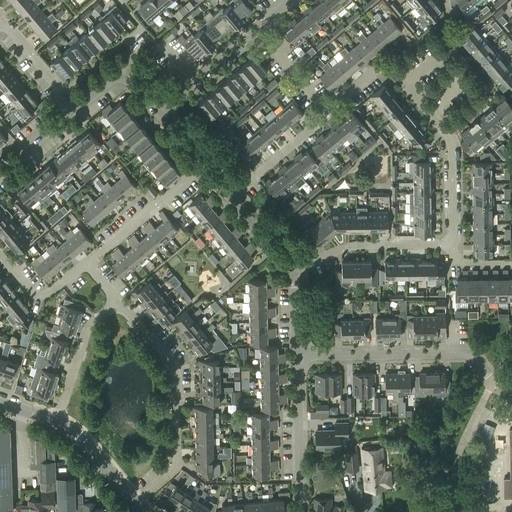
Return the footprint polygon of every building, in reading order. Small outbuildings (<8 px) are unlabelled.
[(18,0),(13,5),(20,14),(36,0),(18,0)] [(40,0),(36,0),(20,14),(28,22),(41,11),(36,5),(41,1),(40,0)] [(142,9),(139,12),(149,24),(153,21),(151,19),(159,13),(147,0),(146,0),(139,6),(142,9)] [(161,0),(147,0),(159,13),(167,6),(161,0)] [(231,0),(228,3),(229,5),(230,5),(242,19),(251,11),(241,0),(231,0)] [(319,0),(320,0),(316,4),(327,17),(334,10),(325,0),(319,0)] [(325,0),(334,10),(337,13),(345,7),(342,4),(339,0),(325,0)] [(431,0),(422,0),(414,7),(421,14),(435,3),(431,0)] [(452,0),(450,2),(453,5),(458,1),(463,6),(460,9),(466,17),(478,7),(473,2),(471,0),(452,0)] [(393,2),(390,5),(395,10),(398,7),(401,5),(398,1),(395,4),(393,2)] [(97,2),(93,6),(98,13),(103,9),(97,2)] [(421,14),(419,16),(426,25),(441,11),(435,3),(421,14)] [(310,5),(306,8),(319,24),(327,17),(316,4),(312,7),(310,5)] [(115,5),(102,16),(115,32),(124,25),(122,23),(127,20),(115,5)] [(221,7),(218,10),(219,11),(221,12),(220,13),(233,27),(232,27),(233,28),(243,20),(242,19),(230,5),(229,5),(223,10),(221,7)] [(199,6),(184,18),(187,21),(202,9),(199,6)] [(300,17),(311,30),(313,33),(321,26),(319,24),(306,8),(303,12),(304,14),(300,17)] [(500,8),(493,14),(497,19),(504,12),(500,8)] [(41,11),(28,22),(35,31),(54,15),(51,13),(46,17),(41,11)] [(209,11),(206,14),(223,35),(232,27),(233,27),(220,13),(221,12),(219,11),(213,16),(209,11)] [(377,12),(373,16),(376,20),(392,39),(401,31),(390,18),(383,23),(379,18),(381,17),(377,12)] [(207,21),(200,26),(202,28),(214,42),(223,35),(206,14),(203,16),(207,21)] [(54,15),(35,31),(43,40),(56,29),(51,22),(56,18),(54,15)] [(100,21),(95,25),(107,39),(109,41),(114,37),(112,35),(115,32),(102,16),(101,16),(98,18),(100,21)] [(294,19),(291,22),(303,37),(311,30),(300,17),(296,21),(294,19)] [(378,28),(372,33),(383,46),(392,39),(376,20),(373,23),(378,28)] [(289,27),(284,31),(295,44),(303,37),(291,22),(287,25),(289,27)] [(95,25),(87,32),(99,46),(107,39),(95,25)] [(466,39),(462,42),(469,50),(484,37),(485,36),(482,34),(481,34),(477,29),(476,30),(472,26),(462,34),(466,39)] [(202,28),(193,36),(205,50),(206,51),(215,43),(214,42),(202,28)] [(87,32),(79,39),(90,53),(99,46),(87,32)] [(362,32),(359,35),(375,54),(383,46),(372,33),(366,37),(362,32)] [(181,35),(177,38),(181,43),(182,42),(196,58),(205,50),(193,36),(192,34),(185,39),(181,35)] [(360,42),(354,47),(366,61),(375,54),(359,35),(356,37),(360,42)] [(484,37),(469,50),(475,58),(490,45),(484,37)] [(79,39),(70,46),(82,60),(90,53),(79,39)] [(490,45),(475,58),(482,66),(497,53),(490,45)] [(70,46),(62,53),(74,67),(82,60),(70,46)] [(311,47),(302,55),(306,60),(316,52),(311,47)] [(344,47),(341,50),(357,68),(366,61),(354,47),(349,52),(344,47)] [(343,57),(337,62),(349,76),(357,68),(341,50),(339,52),(343,57)] [(62,53),(50,64),(54,70),(58,66),(65,74),(74,67),(62,53)] [(497,53),(482,66),(488,73),(503,60),(497,53)] [(321,67),(324,64),(316,55),(313,57),(321,67)] [(254,56),(246,63),(257,77),(265,70),(254,56)] [(503,60),(488,73),(495,81),(510,68),(503,60)] [(327,62),(324,64),(340,83),(349,76),(337,62),(331,67),(327,62)] [(246,63),(238,70),(249,83),(257,77),(246,63)] [(325,72),(319,77),(331,91),(340,83),(324,64),(321,67),(325,72)] [(4,65),(0,68),(0,81),(11,73),(4,65)] [(511,88),(511,87),(511,70),(510,68),(495,81),(502,89),(509,84),(511,88)] [(238,70),(230,76),(242,90),(249,83),(238,70)] [(11,73),(0,81),(0,87),(4,92),(17,80),(11,73)] [(230,76),(222,83),(234,97),(242,90),(230,76)] [(275,79),(265,86),(269,91),(278,83),(275,79)] [(17,80),(4,92),(10,100),(24,88),(17,80)] [(222,83),(214,89),(226,103),(234,97),(222,83)] [(383,86),(371,97),(377,105),(392,92),(389,88),(387,90),(383,86)] [(24,88),(10,100),(17,108),(31,96),(24,88)] [(214,89),(207,96),(218,110),(226,103),(214,89)] [(392,92),(377,105),(384,113),(397,102),(393,98),(395,96),(392,92)] [(271,93),(266,98),(270,103),(276,99),(274,96),(271,93)] [(31,96),(17,108),(13,111),(20,119),(22,117),(26,122),(37,113),(33,108),(38,104),(31,96)] [(207,96),(198,103),(210,117),(218,110),(207,96)] [(511,105),(505,96),(492,108),(508,127),(511,123),(511,105)] [(292,101),(284,108),(295,121),(303,114),(292,101)] [(109,104),(100,112),(110,124),(113,121),(127,110),(120,102),(112,108),(109,104)] [(397,102),(384,113),(391,120),(406,108),(402,104),(400,106),(397,102)] [(284,108),(276,115),(287,128),(295,121),(284,108)] [(406,108),(391,120),(397,128),(410,117),(407,113),(409,111),(406,108)] [(492,108),(484,114),(500,133),(508,127),(492,108)] [(127,110),(113,121),(120,129),(133,118),(127,110)] [(348,116),(343,119),(354,132),(363,125),(350,110),(346,114),(348,116)] [(476,121),(489,136),(492,140),(500,133),(484,114),(476,121)] [(276,115),(268,121),(279,134),(287,128),(276,115)] [(410,117),(397,128),(404,136),(419,123),(416,120),(413,121),(410,117)] [(133,118),(120,129),(126,137),(140,125),(133,118)] [(338,121),(334,124),(346,139),(354,132),(343,119),(339,123),(338,121)] [(268,121),(260,128),(271,141),(279,134),(268,121)] [(476,121),(468,127),(481,143),(489,136),(476,121)] [(419,123),(404,136),(411,144),(413,142),(417,147),(420,144),(424,149),(431,144),(423,134),(423,133),(420,129),(422,127),(419,123)] [(332,129),(328,132),(342,149),(345,146),(342,143),(346,139),(334,124),(330,127),(332,129)] [(140,125),(126,137),(133,145),(147,133),(140,125)] [(464,140),(459,144),(468,154),(481,143),(468,127),(460,134),(464,140)] [(260,128),(252,135),(263,148),(271,141),(260,128)] [(229,129),(224,133),(230,141),(236,136),(229,129)] [(88,131),(80,138),(93,153),(101,146),(88,131)] [(322,134),(318,137),(331,152),(335,148),(338,151),(342,149),(328,132),(324,136),(322,134)] [(147,133),(133,145),(140,153),(153,141),(147,133)] [(252,135),(245,141),(256,154),(263,148),(252,135)] [(316,142),(312,146),(320,156),(318,157),(324,163),(334,155),(331,152),(318,137),(315,140),(316,142)] [(80,138),(72,144),(85,159),(93,153),(80,138)] [(374,139),(366,146),(368,149),(376,142),(374,139)] [(153,141),(140,153),(146,160),(160,149),(153,141)] [(245,141),(236,148),(247,161),(256,154),(245,141)] [(72,144),(65,151),(77,166),(85,159),(72,144)] [(160,149),(146,160),(143,163),(149,171),(153,168),(166,157),(160,149)] [(300,152),(297,155),(309,170),(314,166),(321,174),(328,169),(324,163),(318,157),(315,160),(307,150),(302,154),(300,152)] [(352,150),(347,155),(353,162),(358,157),(352,150)] [(65,151),(57,157),(69,173),(77,166),(65,151)] [(295,160),(291,164),(302,177),(309,170),(297,155),(293,158),(295,160)] [(57,157),(49,164),(62,179),(69,173),(57,157)] [(166,157),(153,168),(159,176),(173,164),(166,157)] [(429,161),(408,161),(408,172),(413,172),(432,172),(432,167),(430,167),(429,161)] [(492,163),(472,163),(472,173),(492,173),(492,163)] [(49,164),(41,170),(54,186),(62,179),(49,164)] [(115,168),(112,164),(106,169),(109,173),(115,168)] [(173,164),(159,176),(169,187),(174,183),(171,180),(180,173),(173,164)] [(285,165),(281,168),(294,183),(302,177),(291,164),(286,167),(285,165)] [(279,174),(275,177),(286,190),(294,183),(281,168),(277,172),(279,174)] [(41,170),(33,177),(49,196),(57,189),(54,186),(41,170)] [(121,178),(116,182),(127,195),(136,187),(121,170),(117,174),(121,178)] [(88,171),(84,174),(88,179),(92,176),(88,171)] [(432,172),(413,172),(413,182),(430,182),(430,177),(432,177),(432,172)] [(492,173),(472,173),(472,183),(492,183),(492,173)] [(33,177),(25,184),(38,199),(41,202),(49,196),(33,177)] [(269,178),(265,182),(278,197),(286,190),(275,177),(271,180),(269,178)] [(105,179),(101,182),(102,182),(101,183),(118,203),(127,195),(116,182),(111,186),(105,179)] [(430,182),(413,182),(413,193),(433,192),(432,187),(430,187),(430,182)] [(101,183),(98,186),(103,193),(99,197),(110,210),(118,203),(101,183)] [(492,183),(472,183),(472,194),(492,193),(492,183)] [(25,184),(17,190),(30,206),(38,199),(25,184)] [(72,184),(68,187),(73,192),(76,189),(72,184)] [(149,184),(145,188),(152,197),(157,193),(149,184)] [(310,187),(305,192),(310,198),(315,193),(313,190),(310,187)] [(83,196),(79,192),(73,198),(76,202),(83,196)] [(433,192),(413,193),(409,193),(409,203),(430,203),(430,197),(433,197),(433,192)] [(492,193),(472,194),(472,204),(492,204),(492,193)] [(200,195),(188,205),(195,213),(207,203),(200,195)] [(90,197),(86,200),(101,217),(110,210),(99,197),(93,201),(90,197)] [(86,207),(81,212),(92,225),(101,217),(86,200),(83,203),(86,207)] [(207,203),(195,213),(201,221),(213,211),(207,203)] [(430,203),(409,203),(409,213),(433,213),(433,208),(430,208),(430,203)] [(492,204),(472,204),(473,214),(492,214),(492,204)] [(63,205),(60,209),(64,214),(68,211),(63,205)] [(3,211),(0,213),(0,226),(9,218),(13,215),(7,207),(3,211)] [(213,211),(201,221),(208,228),(219,218),(213,211)] [(346,212),(329,213),(336,231),(341,230),(341,233),(346,233),(346,212)] [(356,212),(346,212),(346,233),(351,233),(351,230),(356,230),(356,212)] [(366,212),(356,212),(356,230),(362,230),(362,233),(366,233),(366,212)] [(377,212),(366,212),(366,233),(371,233),(371,230),(377,230),(377,212)] [(387,212),(377,212),(377,230),(382,230),(382,233),(387,232),(387,212)] [(329,213),(317,223),(330,239),(334,236),(332,234),(336,231),(329,213)] [(433,213),(409,213),(409,223),(413,223),(430,223),(430,218),(433,218),(433,213)] [(492,214),(473,214),(473,224),(493,224),(492,214)] [(43,217),(39,221),(46,229),(56,220),(52,215),(46,220),(43,217)] [(167,217),(159,224),(169,236),(178,229),(167,217)] [(9,218),(0,226),(0,233),(3,237),(16,226),(9,218)] [(219,218),(208,228),(214,236),(226,226),(219,218)] [(317,223),(308,230),(320,244),(325,240),(326,242),(330,239),(317,223)] [(430,223),(413,223),(413,234),(433,234),(433,228),(430,228),(430,223)] [(159,224),(151,231),(161,243),(169,236),(159,224)] [(493,224),(473,224),(473,234),(493,234),(493,224)] [(16,226),(3,237),(9,245),(22,234),(16,226)] [(226,226),(214,236),(221,244),(233,234),(226,226)] [(70,229),(67,232),(81,250),(90,242),(79,229),(74,234),(70,229)] [(151,231),(143,237),(154,249),(161,243),(151,231)] [(67,240),(62,244),(73,257),(81,250),(67,232),(63,236),(67,240)] [(22,234),(9,245),(16,253),(29,242),(22,234)] [(233,234),(221,244),(227,252),(239,242),(233,234)] [(493,234),(473,234),(473,245),(493,244),(493,234)] [(143,237),(136,244),(146,256),(154,249),(143,237)] [(239,242),(227,252),(234,260),(246,249),(239,242)] [(53,244),(49,247),(64,265),(73,257),(62,244),(57,248),(53,244)] [(136,244),(128,250),(138,263),(146,256),(136,244)] [(498,244),(493,244),(473,245),(473,255),(493,255),(498,255),(498,244)] [(49,255),(44,259),(55,272),(64,265),(49,247),(46,250),(49,255)] [(246,249),(234,260),(241,268),(253,258),(246,249)] [(128,250),(120,257),(130,269),(138,263),(128,250)] [(211,252),(207,255),(214,263),(218,260),(211,252)] [(120,257),(112,264),(122,276),(130,269),(120,257)] [(36,259),(32,262),(46,280),(55,272),(44,259),(39,263),(36,259)] [(384,269),(379,269),(379,284),(385,284),(385,280),(395,280),(395,259),(390,259),(390,262),(384,262),(384,269)] [(400,259),(395,259),(395,280),(405,280),(405,262),(400,262),(400,259)] [(411,262),(405,262),(405,280),(416,279),(415,259),(411,259),(411,262)] [(420,259),(415,259),(416,279),(426,279),(426,261),(420,261),(420,259)] [(443,284),(443,263),(436,263),(436,259),(431,259),(431,261),(426,261),(426,279),(436,279),(436,284),(443,284)] [(341,270),(335,270),(335,287),(348,287),(348,279),(356,279),(356,261),(341,261),(341,270)] [(370,261),(356,261),(356,279),(365,279),(365,287),(377,286),(377,268),(371,268),(370,261)] [(170,269),(167,272),(171,277),(167,280),(171,285),(178,279),(174,274),(170,269)] [(507,278),(497,279),(498,302),(508,301),(507,297),(507,278)] [(2,279),(0,281),(0,294),(9,287),(2,279)] [(457,286),(455,287),(455,302),(467,302),(467,298),(467,279),(457,280),(457,286)] [(477,279),(467,279),(467,298),(477,298),(477,279)] [(487,279),(477,279),(477,298),(487,298),(487,279)] [(497,279),(487,279),(487,298),(487,302),(498,302),(497,279)] [(138,287),(131,292),(136,297),(139,295),(143,300),(156,289),(161,285),(158,282),(153,286),(149,281),(140,289),(138,287)] [(266,281),(248,281),(249,292),(266,291),(266,281)] [(179,284),(174,287),(188,303),(192,299),(179,284)] [(9,287),(0,294),(0,302),(2,306),(15,294),(9,287)] [(156,289),(143,300),(139,303),(142,307),(146,304),(149,308),(163,297),(167,293),(165,290),(160,294),(156,289)] [(266,291),(249,292),(249,302),(266,302),(266,291)] [(15,294),(2,306),(9,313),(22,302),(15,294)] [(224,294),(217,300),(220,303),(222,302),(223,303),(226,300),(226,294),(224,294)] [(163,297),(149,308),(156,316),(169,305),(174,301),(171,297),(166,302),(163,297)] [(64,306),(61,316),(78,322),(82,311),(76,309),(77,303),(64,299),(62,305),(64,306)] [(445,299),(435,299),(436,308),(445,307),(445,299)] [(216,312),(221,307),(215,300),(210,304),(216,312)] [(9,313),(5,317),(12,325),(16,322),(21,328),(31,319),(26,313),(29,311),(22,302),(9,313)] [(266,302),(249,302),(249,312),(266,312),(266,302)] [(156,316),(152,319),(155,322),(159,319),(163,324),(176,313),(176,312),(180,308),(178,305),(173,309),(169,305),(156,316)] [(185,310),(172,321),(179,330),(193,318),(202,310),(199,307),(189,315),(185,310)] [(266,312),(249,312),(249,322),(266,322),(266,312)] [(436,315),(424,315),(424,337),(436,337),(436,329),(442,329),(442,313),(436,313),(436,315)] [(424,337),(424,315),(407,316),(407,326),(412,326),(412,337),(418,337),(418,339),(423,339),(423,337),(424,337)] [(45,328),(45,329),(71,337),(73,332),(75,333),(78,322),(61,316),(57,327),(53,325),(52,328),(46,326),(45,328)] [(364,320),(352,320),(352,338),(364,338),(364,334),(370,333),(370,317),(364,318),(364,320)] [(197,322),(193,318),(179,330),(186,337),(199,326),(203,322),(201,319),(197,322)] [(388,318),(375,319),(375,338),(377,338),(378,340),(382,340),(383,338),(388,338),(388,318)] [(400,318),(388,318),(388,338),(400,338),(400,318)] [(25,324),(28,327),(26,333),(29,334),(34,320),(31,319),(25,324)] [(340,323),(335,323),(335,335),(340,335),(340,338),(352,338),(352,320),(340,320),(340,323)] [(266,322),(249,322),(249,333),(266,332),(266,322)] [(199,326),(186,337),(183,340),(186,343),(189,341),(192,345),(193,345),(215,327),(212,323),(203,331),(199,326)] [(192,345),(190,347),(193,351),(195,349),(199,353),(208,346),(213,351),(227,347),(212,329),(215,327),(193,345),(192,345)] [(45,330),(45,332),(45,333),(46,334),(46,335),(47,336),(48,337),(49,338),(50,339),(51,339),(48,348),(65,353),(69,342),(66,341),(68,337),(71,337),(45,329),(45,330)] [(266,332),(249,333),(250,343),(267,343),(266,332)] [(277,347),(259,347),(260,358),(277,357),(277,347)] [(37,354),(35,361),(41,363),(58,368),(59,363),(62,364),(65,353),(48,348),(45,356),(37,354)] [(6,360),(0,377),(0,379),(3,380),(4,377),(11,379),(13,373),(16,374),(20,364),(16,363),(18,357),(14,356),(12,361),(6,360)] [(277,357),(260,358),(260,368),(277,368),(277,357)] [(219,360),(198,361),(198,365),(200,365),(200,371),(219,371),(229,371),(229,367),(219,367),(219,360)] [(36,367),(33,378),(55,385),(59,374),(56,373),(58,368),(41,363),(39,368),(36,367)] [(277,368),(260,368),(260,378),(277,378),(277,368)] [(398,374),(397,374),(397,402),(402,402),(402,394),(409,394),(409,373),(404,373),(404,370),(398,371),(398,374)] [(200,371),(199,371),(199,376),(200,376),(200,382),(219,381),(225,381),(225,377),(219,377),(219,371),(200,371)] [(419,386),(414,386),(415,396),(424,396),(424,391),(432,391),(432,373),(419,373),(419,386)] [(444,373),(432,373),(432,391),(432,396),(449,396),(449,386),(444,386),(444,373)] [(340,374),(328,375),(328,392),(341,392),(340,374)] [(363,374),(352,374),(353,394),(364,394),(363,374)] [(374,374),(363,374),(364,394),(375,394),(374,374)] [(397,374),(385,374),(385,394),(393,394),(393,402),(397,402),(397,374)] [(328,375),(315,375),(315,393),(328,392),(328,375)] [(33,378),(29,389),(32,390),(30,395),(43,400),(45,394),(52,396),(55,385),(33,378)] [(277,378),(260,378),(260,388),(277,388),(277,378)] [(200,382),(199,382),(199,386),(200,386),(200,392),(219,392),(226,391),(226,387),(219,387),(219,381),(200,382)] [(277,388),(260,388),(260,399),(278,398),(277,388)] [(200,392),(198,392),(198,397),(202,396),(202,402),(220,402),(226,401),(226,397),(220,398),(219,392),(200,392)] [(278,398),(260,399),(261,410),(278,409),(278,398)] [(212,406),(190,407),(190,412),(195,412),(195,417),(212,417),(218,417),(218,413),(212,413),(212,406)] [(386,407),(380,407),(380,411),(380,417),(389,417),(389,415),(390,415),(390,413),(389,413),(389,411),(386,411),(386,407)] [(268,413),(251,414),(251,424),(268,424),(268,413)] [(212,417),(195,417),(195,428),(218,427),(218,423),(212,423),(212,417)] [(316,436),(314,436),(314,443),(316,443),(316,448),(324,448),(324,450),(331,450),(331,447),(339,447),(339,436),(347,436),(347,423),(334,424),(335,431),(316,431),(316,436)] [(268,424),(251,424),(252,434),(268,434),(268,424)] [(481,435),(477,445),(477,454),(483,457),(496,427),(490,425),(490,427),(485,425),(481,435)] [(0,508),(13,508),(10,429),(0,426),(0,508)] [(218,427),(195,428),(195,438),(223,437),(223,433),(219,433),(218,427)] [(268,434),(252,434),(252,445),(269,444),(268,434)] [(44,440),(29,435),(30,461),(39,461),(40,481),(55,481),(54,461),(45,461),(44,440)] [(223,437),(195,438),(195,448),(213,448),(223,448),(222,444),(219,444),(219,437),(223,437)] [(371,448),(361,449),(363,474),(366,474),(367,488),(383,487),(382,483),(390,483),(389,471),(383,472),(381,439),(370,440),(371,448)] [(269,444),(252,445),(252,455),(269,454),(269,444)] [(346,453),(345,453),(347,470),(358,469),(356,452),(355,444),(345,452),(346,453)] [(213,448),(195,448),(196,458),(213,458),(219,458),(219,454),(213,454),(213,448)] [(269,454),(252,455),(252,465),(269,465),(269,460),(269,454)] [(213,458),(196,458),(191,458),(191,463),(196,463),(196,469),(201,468),(201,476),(219,475),(219,465),(213,465),(213,458)] [(269,465),(252,465),(252,475),(252,476),(269,475),(269,469),(269,465)] [(74,478),(56,478),(57,511),(75,511),(74,478)] [(170,482),(161,496),(166,499),(163,503),(167,505),(168,504),(173,507),(184,491),(189,483),(185,481),(180,489),(170,482)] [(267,494),(262,494),(263,511),(273,511),(272,500),(271,487),(266,487),(267,494)] [(173,507),(172,508),(176,511),(178,508),(183,511),(192,497),(196,491),(192,489),(189,495),(184,491),(173,507)] [(258,495),(252,496),(253,511),(263,511),(262,494),(261,489),(257,490),(258,495)] [(248,502),(242,503),(242,511),(253,511),(252,496),(251,491),(249,491),(247,493),(248,496),(248,502)] [(238,503),(232,504),(232,511),(242,511),(242,503),(241,496),(241,492),(237,492),(238,503)] [(279,499),(272,500),(273,511),(284,511),(284,506),(290,506),(288,492),(278,493),(279,499)] [(29,506),(24,506),(23,511),(46,511),(47,507),(54,507),(54,493),(41,494),(41,500),(28,501),(29,506)] [(222,511),(216,511),(232,511),(232,504),(231,497),(231,494),(227,494),(227,498),(228,504),(221,505),(222,511)] [(183,511),(182,511),(194,511),(201,502),(204,497),(201,495),(198,500),(192,497),(183,511)] [(331,499),(313,499),(314,508),(316,508),(316,511),(343,511),(343,506),(331,507),(331,499)] [(214,511),(217,504),(213,503),(210,501),(206,506),(201,502),(194,511),(214,511)] [(94,503),(79,504),(79,511),(102,511),(103,509),(94,509),(94,503)]
